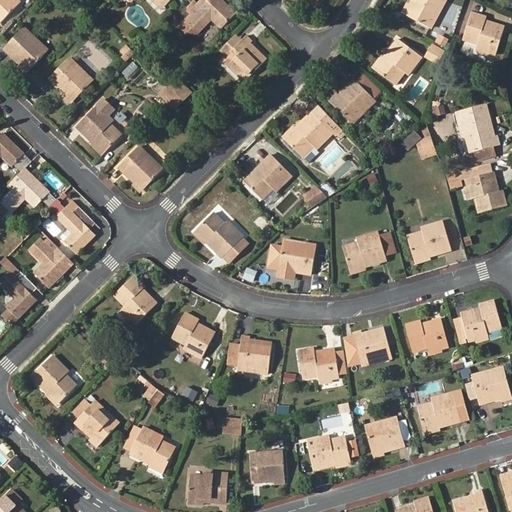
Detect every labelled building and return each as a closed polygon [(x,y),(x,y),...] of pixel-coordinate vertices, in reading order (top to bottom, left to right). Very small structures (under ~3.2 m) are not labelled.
[(0,0),(0,22),(20,3),(17,0),(0,0)] [(165,6),(159,0),(153,0),(162,8),(165,6)] [(235,14),(221,0),(218,3),(215,0),(194,0),(193,2),(193,8),(197,13),(186,23),(198,34),(211,20),(221,28),(235,14)] [(412,0),(410,6),(405,15),(431,29),(447,0),(446,0),(412,0)] [(401,13),(405,15),(410,6),(406,4),(401,13)] [(476,48),(496,54),(503,29),(484,23),(485,19),(471,14),(464,37),(477,42),(476,48)] [(4,49),(27,72),(48,51),(25,28),(4,49)] [(445,47),(449,40),(441,35),(437,43),(445,47)] [(240,43),(226,57),(247,79),(265,60),(249,44),(251,43),(246,37),(240,43)] [(221,52),(226,57),(240,43),(235,39),(221,52)] [(384,58),(375,70),(396,85),(405,73),(408,75),(421,57),(398,40),(384,58)] [(443,54),(445,50),(434,44),(432,47),(443,54)] [(124,56),(131,50),(126,45),(120,52),(124,56)] [(443,54),(432,47),(426,56),(438,63),(443,54)] [(371,68),(375,70),(384,58),(381,56),(371,68)] [(49,79),(72,102),(93,80),(70,57),(49,79)] [(175,80),(169,87),(176,94),(183,87),(175,80)] [(339,96),(332,103),(331,103),(352,124),(376,101),(354,80),(339,96)] [(176,94),(169,87),(162,94),(169,101),(176,94)] [(183,87),(176,94),(183,100),(189,93),(183,87)] [(329,100),(332,103),(339,96),(336,93),(329,100)] [(183,100),(176,94),(169,101),(176,107),(183,100)] [(97,107),(77,127),(103,154),(121,136),(110,124),(112,122),(107,116),(113,110),(103,100),(97,107)] [(484,106),(460,112),(471,151),(497,144),(495,136),(493,137),(484,106)] [(341,130),(318,107),(312,113),(332,133),(336,136),(341,130)] [(317,149),(332,133),(312,113),(292,133),(284,140),(302,157),(314,146),(317,149)] [(429,138),(425,130),(418,133),(423,141),(429,138)] [(282,137),(284,140),(292,133),(289,131),(282,137)] [(0,136),(0,157),(2,156),(13,167),(25,154),(4,133),(0,136)] [(328,151),(318,161),(329,173),(348,154),(332,138),(323,146),(328,151)] [(419,143),(423,158),(436,155),(432,140),(419,143)] [(103,154),(92,142),(89,146),(100,157),(103,154)] [(142,191),(163,169),(140,146),(119,168),(142,191)] [(320,152),(317,149),(314,146),(302,157),(309,163),(320,152)] [(254,171),(244,181),(262,199),(273,188),(276,191),(291,176),(270,155),(254,171)] [(26,167),(9,184),(14,188),(1,202),(12,213),(25,199),(35,208),(50,192),(26,167)] [(241,178),(244,181),(254,171),(251,168),(241,178)] [(371,187),(380,183),(376,173),(367,177),(371,187)] [(492,173),(467,180),(471,199),(477,197),(481,213),(504,206),(500,191),(497,192),(492,173)] [(328,181),(322,184),(327,196),(333,194),(328,181)] [(273,188),(262,199),(268,205),(279,194),(276,191),(273,188)] [(313,208),(328,198),(320,190),(318,192),(313,188),(303,198),(313,208)] [(94,222),(78,207),(73,212),(67,207),(57,218),(72,233),(65,242),(77,254),(95,235),(89,228),(94,222)] [(219,208),(213,214),(225,225),(228,223),(230,220),(219,208)] [(196,232),(204,240),(222,258),(242,237),(228,223),(225,225),(213,214),(196,232)] [(260,228),(264,224),(258,217),(254,221),(260,228)] [(461,242),(455,221),(444,224),(450,246),(461,242)] [(415,261),(430,256),(451,250),(450,246),(444,224),(443,222),(422,229),(423,233),(408,238),(415,261)] [(201,243),(204,240),(196,232),(193,235),(201,243)] [(350,271),(366,267),(387,260),(378,233),(357,239),(358,243),(343,248),(350,271)] [(50,288),(74,264),(58,248),(55,252),(41,238),(30,249),(44,263),(35,272),(50,288)] [(279,269),(289,271),(312,275),(316,246),(283,240),(279,269)] [(431,260),(430,256),(415,261),(416,265),(431,260)] [(367,271),(366,267),(350,271),(351,275),(367,271)] [(246,268),(242,279),(253,283),(257,271),(246,268)] [(30,292),(35,287),(20,272),(15,278),(9,271),(0,280),(0,283),(14,298),(7,307),(19,319),(38,300),(30,292)] [(126,305),(122,308),(137,324),(156,306),(141,291),(144,288),(133,277),(116,294),(126,305)] [(463,322),(468,341),(489,336),(487,330),(501,326),(495,302),(480,306),(481,310),(462,316),(463,322)] [(7,307),(0,314),(12,326),(19,319),(7,307)] [(185,315),(173,337),(186,344),(184,349),(203,358),(214,336),(197,326),(199,322),(185,315)] [(406,327),(412,351),(427,347),(429,352),(448,347),(441,322),(423,327),(421,322),(406,327)] [(461,343),(468,341),(463,322),(456,324),(461,343)] [(355,341),(344,344),(345,353),(347,368),(362,364),(391,356),(385,333),(363,339),(362,336),(354,338),(355,341)] [(238,366),(269,370),(272,345),(250,342),(250,339),(242,338),(241,349),(229,348),(223,363),(238,365),(238,366)] [(116,360),(118,357),(106,346),(104,347),(116,360)] [(98,355),(110,367),(116,360),(104,347),(98,355)] [(319,380),(331,378),(339,377),(335,355),(335,351),(315,354),(314,350),(299,353),(302,377),(318,375),(319,380)] [(347,368),(345,353),(335,355),(339,377),(349,376),(347,368)] [(107,369),(110,367),(98,355),(95,357),(105,366),(107,369)] [(48,393),(58,403),(59,404),(77,386),(65,374),(68,371),(53,356),(33,377),(48,393)] [(392,360),(391,356),(362,364),(363,369),(392,360)] [(501,398),(511,396),(503,368),(472,376),(480,405),(501,398)] [(285,372),(283,381),(294,384),(297,375),(285,372)] [(149,403),(158,390),(155,387),(145,400),(149,403)] [(157,410),(168,395),(158,390),(149,403),(157,410)] [(461,391),(453,393),(462,421),(469,419),(461,391)] [(56,406),(58,403),(48,393),(45,396),(56,406)] [(462,421),(453,393),(433,399),(434,403),(418,408),(425,432),(441,427),(462,421)] [(87,410),(75,423),(99,446),(120,424),(95,401),(87,410)] [(68,416),(75,423),(87,410),(80,403),(68,416)] [(277,414),(289,414),(289,406),(277,406),(277,414)] [(240,437),(242,420),(228,418),(228,435),(240,437)] [(373,455),(384,452),(405,446),(397,418),(366,427),(373,455)] [(125,449),(132,452),(142,430),(136,427),(125,449)] [(442,431),(441,427),(425,432),(426,435),(442,431)] [(151,463),(165,471),(175,448),(161,441),(163,437),(144,428),(142,430),(132,452),(131,454),(151,463)] [(335,465),(350,462),(351,461),(345,438),(330,441),(329,437),(307,442),(314,470),(335,465)] [(357,439),(348,440),(351,457),(360,456),(357,439)] [(274,482),(285,482),(283,451),(250,454),(252,483),(274,482)] [(351,467),(350,462),(335,465),(336,470),(351,467)] [(163,474),(165,471),(151,463),(149,467),(163,474)] [(10,478),(17,471),(10,464),(3,471),(10,478)] [(511,472),(501,475),(511,508),(511,472)] [(212,502),(226,503),(228,475),(206,473),(206,477),(191,476),(188,501),(212,502)] [(474,492),(475,496),(454,503),(456,511),(488,511),(481,489),(474,492)] [(11,490),(6,496),(17,507),(22,502),(11,490)] [(0,511),(21,511),(22,511),(17,507),(6,496),(0,501),(0,511)] [(415,509),(404,511),(433,511),(429,500),(414,505),(415,509)]
